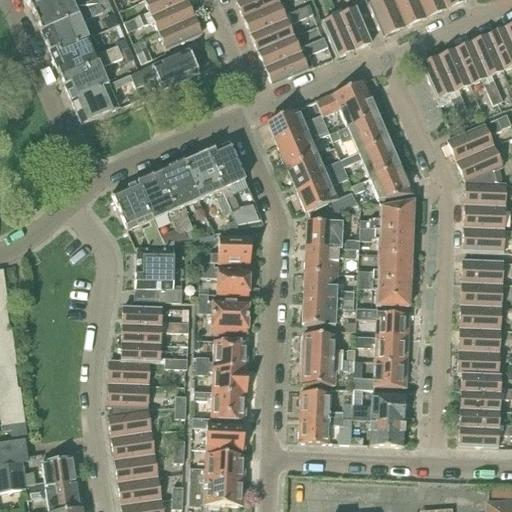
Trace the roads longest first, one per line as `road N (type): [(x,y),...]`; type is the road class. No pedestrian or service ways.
road 1 (residential): [(434,468),(445,191),(387,59)]
road 2 (residential): [(269,459),(279,224),(234,121)]
road 3 (residential): [(104,511),(89,393),(106,260),(66,207)]
road 4 (residential): [(87,189),(6,0)]
road 5 (residential): [(269,459),(434,468)]
road 6 (residential): [(234,121),(87,189)]
road 7 (residential): [(387,59),(256,112)]
road 8 (residential): [(509,0),(387,59)]
road 9 (residential): [(256,112),(207,0)]
